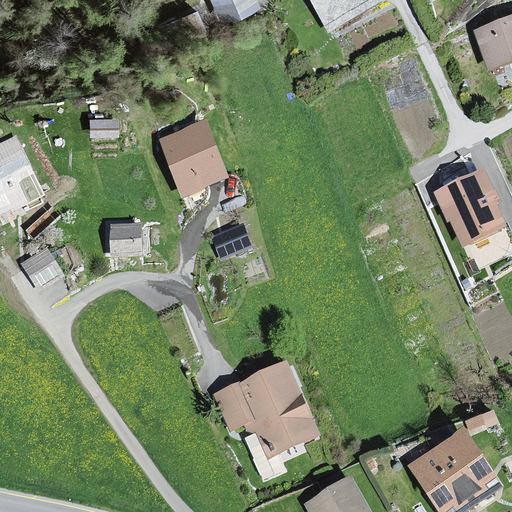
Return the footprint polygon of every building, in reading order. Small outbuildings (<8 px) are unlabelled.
[(257,0),(211,0),(222,24),(261,8),(257,0)] [(380,0),(315,0),(337,40),(387,12),(380,0)] [(511,25),(479,37),(494,79),(511,72),(511,25)] [(217,134),(167,151),(187,208),(237,191),(217,134)] [(0,231),(51,207),(20,144),(0,153),(0,231)] [(511,223),(491,177),(441,200),(467,257),(511,236),(511,223)] [(247,218),(212,229),(221,254),(256,242),(247,218)] [(113,254),(147,251),(145,220),(111,222),(113,254)] [(50,256),(26,269),(41,295),(64,282),(50,256)] [(294,368),(215,401),(230,436),(255,425),(270,461),(324,438),(294,368)] [(474,431),(413,470),(440,511),(460,511),(507,482),(474,431)] [(374,511),(359,483),(311,508),(313,511),(374,511)]
